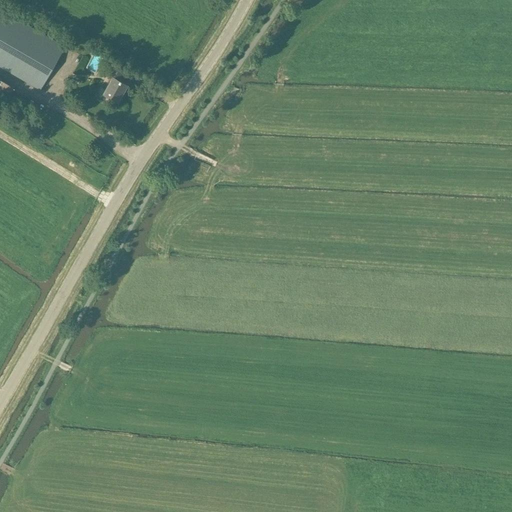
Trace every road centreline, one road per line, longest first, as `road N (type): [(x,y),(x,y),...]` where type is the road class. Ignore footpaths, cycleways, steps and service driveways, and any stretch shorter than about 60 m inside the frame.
road 1 (unclassified): [(0,462),(154,182),(283,0)]
road 2 (tertiary): [(0,406),(142,158),(246,0)]
